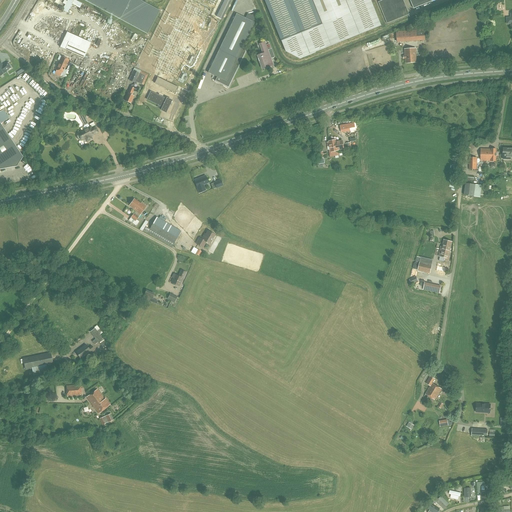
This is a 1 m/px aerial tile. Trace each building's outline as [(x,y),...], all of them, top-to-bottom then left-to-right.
[(64,10),(69,13),(74,4),(82,7),(84,2),(78,0),(64,0),(64,3),(67,4),(64,10)] [(84,0),(147,34),(160,10),(140,0),(84,0)] [(224,0),(216,16),(222,19),(230,0),(224,0)] [(265,0),(282,41),(286,52),(299,59),(382,26),(371,0),(265,0)] [(374,0),(385,25),(406,17),(398,0),(374,0)] [(410,0),(414,9),(434,0),(410,0)] [(245,18),(236,14),(219,49),(208,73),(217,77),(215,82),(228,88),(229,88),(238,70),(242,61),(246,52),(244,48),(243,47),(255,23),(254,23),(256,18),(256,17),(253,16),(254,15),(252,14),(252,15),(248,14),(247,14),(245,18)] [(396,31),(397,41),(425,39),(424,27),(416,27),(416,29),(396,31)] [(91,43),(83,39),(67,32),(60,47),(76,54),(84,58),(91,43)] [(269,62),(272,61),(271,58),(275,57),(272,48),(268,50),(265,42),(260,44),(263,53),(264,56),(263,56),(262,57),(259,58),(258,56),(259,59),(258,59),(260,62),(260,61),(263,68),(270,66),(269,62)] [(406,63),(416,62),(415,48),(405,49),(405,56),(405,59),(406,63)] [(65,69),(69,60),(61,56),(59,62),(59,63),(56,70),(62,73),(64,69),(65,69)] [(6,71),(11,68),(7,62),(4,64),(4,65),(2,66),(0,63),(0,75),(6,72),(6,71)] [(136,82),(138,83),(144,85),(148,75),(140,71),(139,73),(133,71),(129,81),(135,83),(136,82)] [(157,77),(154,83),(175,93),(178,87),(157,77)] [(132,95),(134,89),(130,87),(128,93),(124,100),(131,103),(134,96),(132,95)] [(157,107),(162,109),(161,110),(166,113),(172,101),(167,98),(166,99),(151,92),(147,100),(158,105),(157,107)] [(0,168),(14,166),(16,166),(23,156),(1,124),(9,118),(3,109),(0,111),(0,168)] [(85,129),(79,132),(78,133),(77,135),(77,137),(78,138),(79,139),(80,140),(82,140),(83,142),(84,143),(86,142),(87,142),(92,140),(92,139),(91,137),(90,137),(91,135),(92,135),(98,132),(95,126),(93,123),(89,124),(90,126),(89,127),(88,125),(87,124),(84,126),(84,127),(85,129)] [(354,123),(341,126),(342,132),(356,130),(354,123)] [(328,146),(330,146),(331,150),(329,150),(330,156),(339,155),(338,150),(344,149),(342,141),(336,142),(336,140),(329,141),(329,142),(327,143),(328,146)] [(511,159),(511,149),(508,149),(508,148),(503,148),(503,159),(511,159)] [(484,161),(484,163),(486,163),(486,161),(496,161),(496,149),(491,149),(481,149),(481,161),(484,161)] [(327,153),(323,153),(323,151),(319,152),(320,158),(319,158),(319,164),(325,163),(323,155),(327,154),(327,153)] [(197,187),(199,193),(204,191),(205,190),(203,185),(208,183),(205,176),(202,177),(194,180),(195,181),(197,187)] [(481,185),(466,183),(464,195),(479,197),(481,185)] [(135,209),(139,203),(134,199),(129,205),(135,209)] [(139,203),(135,209),(136,210),(135,211),(136,212),(136,213),(135,214),(134,213),(131,217),(131,218),(129,220),(136,226),(139,222),(136,220),(146,207),(142,204),(141,205),(139,203)] [(156,235),(156,234),(174,244),(181,231),(157,217),(149,230),(149,231),(144,228),(143,231),(155,238),(156,236),(156,235)] [(210,244),(215,235),(208,231),(205,237),(204,236),(202,239),(199,238),(196,244),(203,248),(206,242),(210,244)] [(444,240),(443,245),(441,250),(440,250),(439,254),(440,254),(440,256),(445,258),(445,260),(448,261),(449,257),(450,253),(449,253),(452,242),(444,240)] [(432,265),(420,262),(418,270),(430,273),(432,265)] [(408,277),(409,280),(412,284),(418,281),(415,274),(408,277)] [(183,278),(179,276),(175,275),(172,283),(179,286),(183,278)] [(146,289),(143,295),(142,298),(144,299),(157,304),(158,301),(153,298),(155,293),(146,289)] [(174,303),(178,297),(170,293),(167,299),(174,303)] [(103,339),(100,335),(102,333),(97,327),(95,328),(90,332),(98,342),(101,347),(106,343),(103,339)] [(91,353),(95,350),(92,346),(88,348),(86,344),(76,352),(80,358),(89,351),(91,353)] [(53,364),(51,352),(23,358),(25,370),(34,368),(49,365),(53,364)] [(435,400),(441,389),(432,383),(435,379),(430,376),(425,384),(430,387),(425,394),(435,400)] [(80,394),(82,394),(81,386),(80,386),(80,384),(67,385),(67,387),(66,387),(67,395),(67,397),(81,396),(80,394)] [(453,387),(448,384),(445,390),(449,393),(453,387)] [(99,413),(110,404),(105,398),(104,399),(97,389),(87,397),(99,413)] [(490,413),(491,405),(476,404),(476,412),(490,413)] [(111,413),(100,418),(103,426),(106,425),(106,423),(114,420),(111,413)] [(458,503),(461,501),(455,491),(452,492),(458,503)] [(440,499),(448,507),(451,504),(443,496),(440,499)]
